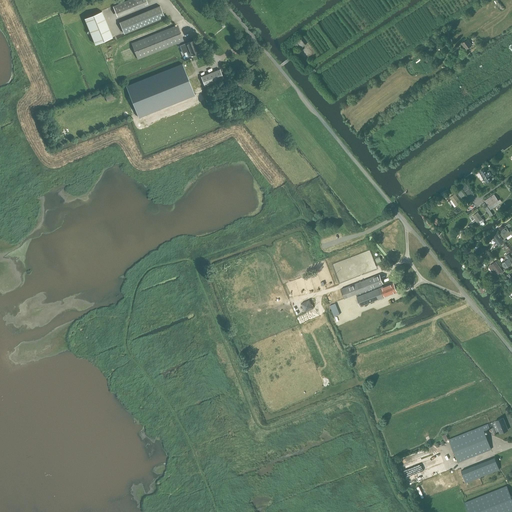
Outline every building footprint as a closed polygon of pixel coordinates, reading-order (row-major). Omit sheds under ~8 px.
[(117,17),(148,4),(146,0),(127,0),(113,6),(117,17)] [(160,5),(119,22),(124,32),(124,33),(124,34),(163,18),(165,17),(160,5)] [(84,18),(95,44),(112,37),(102,11),(84,18)] [(138,59),(184,41),(178,25),(131,43),(138,59)] [(302,48),(306,45),(300,37),(296,40),(302,48)] [(194,40),(180,45),(183,53),(187,52),(188,56),(195,54),(196,55),(199,53),(198,52),(199,52),(194,40)] [(466,49),(471,45),(467,40),(462,44),(466,49)] [(305,68),(308,66),(301,57),(298,58),(305,68)] [(126,86),(138,117),(195,95),(182,64),(126,86)] [(220,69),(201,77),(205,86),(224,78),(220,69)] [(113,93),(105,97),(107,102),(116,98),(113,93)] [(485,168),(479,172),(486,183),(492,179),(490,176),(492,175),(489,170),(486,171),(485,168)] [(461,185),(469,198),(474,194),(466,182),(461,185)] [(458,192),(462,198),(464,196),(460,190),(461,190),(458,186),(454,189),(455,191),(457,190),(458,192)] [(454,194),(450,197),(451,199),(456,206),(461,203),(456,196),(454,194)] [(494,194),(485,201),(491,209),(493,207),(492,205),(498,200),(494,194)] [(491,217),(493,215),(485,202),(482,204),(491,217)] [(478,222),(482,219),(477,213),(473,216),(478,222)] [(499,232),(504,237),(502,238),(504,241),(506,240),(505,238),(511,232),(511,231),(510,228),(508,229),(506,227),(499,232)] [(502,242),(495,232),(489,236),(491,240),(493,238),(498,245),(502,242)] [(505,267),(511,263),(510,260),(511,259),(508,254),(505,256),(507,259),(502,263),(505,267)] [(497,274),(502,270),(500,267),(501,266),(498,260),(489,266),(493,272),(495,271),(497,274)] [(355,284),(341,290),(344,299),(358,293),(360,292),(382,284),(383,284),(379,274),(357,283),(357,284),(355,284)] [(383,287),(357,297),(360,306),(397,292),(393,282),(383,287)] [(300,302),(304,311),(313,307),(309,298),(300,302)] [(499,433),(508,430),(503,418),(495,421),(499,433)] [(458,463),(491,449),(484,431),(490,429),(488,423),(448,439),(458,463)] [(466,483),(499,469),(495,457),(461,471),(466,483)] [(468,511),(507,511),(511,510),(511,499),(507,486),(465,502),(468,511)]
